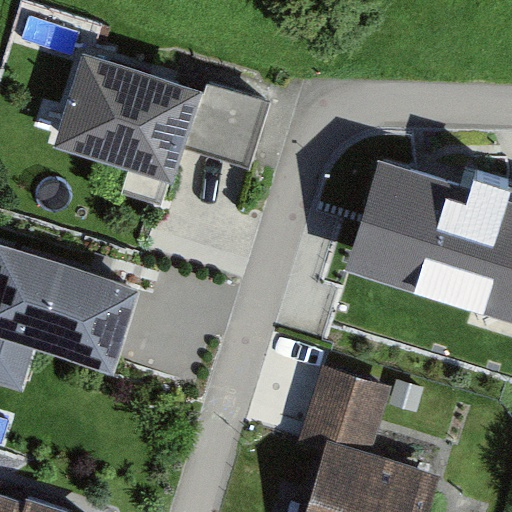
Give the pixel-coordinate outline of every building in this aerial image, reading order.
[(205,82),(81,45),(53,139),(170,174),(180,140),(253,162),(274,89),(209,69),(205,82)] [(511,293),(511,174),(510,174),(511,162),(511,156),(373,137),(353,271),(511,293)] [(148,266),(0,213),(0,381),(16,388),(34,337),(113,365),(148,266)] [(395,383),(330,363),(307,439),(328,445),(308,511),(427,511),(439,475),(373,456),(395,383)] [(35,511),(0,502),(0,511),(35,511)]
